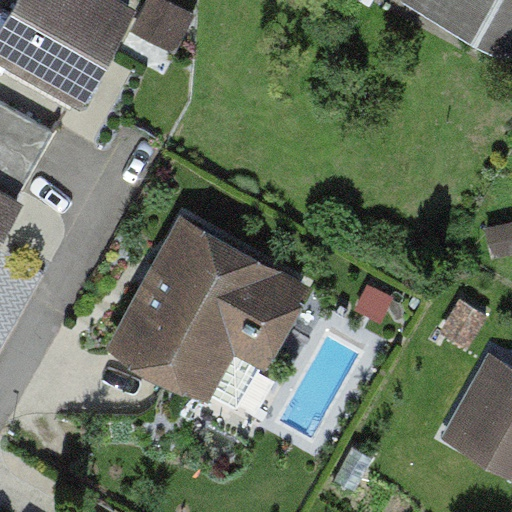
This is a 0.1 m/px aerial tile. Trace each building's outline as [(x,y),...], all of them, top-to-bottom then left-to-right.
[(129,7),(117,0),(20,0),(14,11),(6,6),(0,7),(0,66),(2,67),(9,55),(80,94),(129,7)] [(183,12),(160,0),(155,0),(142,25),(169,39),(183,12)] [(511,0),(430,0),(458,14),(451,27),(510,58),(511,54),(511,0)] [(54,131),(0,99),(0,178),(20,189),(54,131)] [(0,237),(19,204),(0,193),(0,237)] [(185,224),(120,343),(239,407),(303,289),(185,224)] [(511,366),(494,357),(449,435),(509,469),(511,463),(511,366)]
